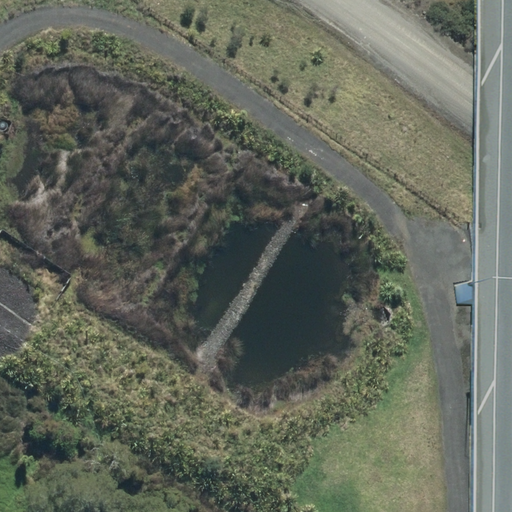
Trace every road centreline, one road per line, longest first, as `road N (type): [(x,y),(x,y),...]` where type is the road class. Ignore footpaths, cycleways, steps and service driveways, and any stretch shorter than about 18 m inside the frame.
road 1 (track): [(436,261),(387,207),(129,26),(65,19),(0,43)]
road 2 (tertiary): [(350,0),(511,121)]
